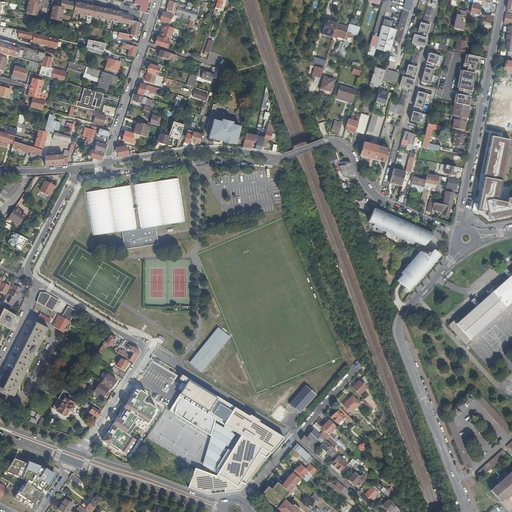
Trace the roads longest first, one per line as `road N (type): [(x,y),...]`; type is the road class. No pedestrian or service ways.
road 1 (tertiary): [(460,247),(398,328),(468,511)]
road 2 (residential): [(38,283),(146,348),(78,453)]
road 3 (residential): [(503,0),(459,229)]
road 4 (residential): [(277,157),(321,142),(342,145),(377,199),(455,237)]
road 5 (residential): [(105,162),(114,170),(277,157)]
road 6 (residential): [(105,162),(212,149),(277,157)]
road 7 (residential): [(353,370),(243,500)]
road 8 (residential): [(156,0),(105,162)]
road 9 (secondary): [(73,461),(220,510)]
road 10 (secondary): [(224,502),(78,453)]
road 11 (residential): [(38,283),(26,266),(75,167)]
